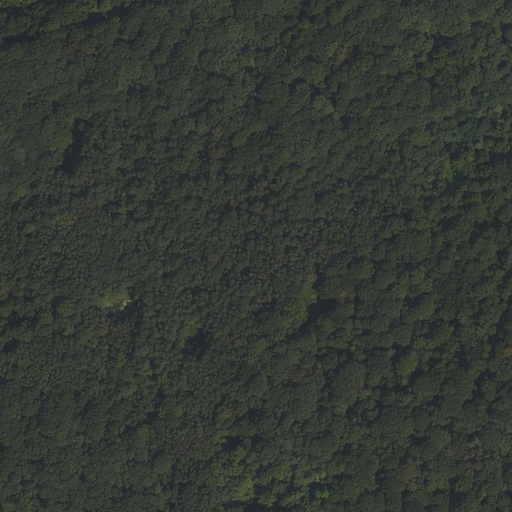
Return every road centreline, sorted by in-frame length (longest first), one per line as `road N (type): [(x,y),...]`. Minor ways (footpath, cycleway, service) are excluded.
road 1 (track): [(0,193),(511,204)]
road 2 (track): [(300,442),(428,349),(460,349),(511,233)]
road 3 (tertiary): [(0,42),(156,0)]
